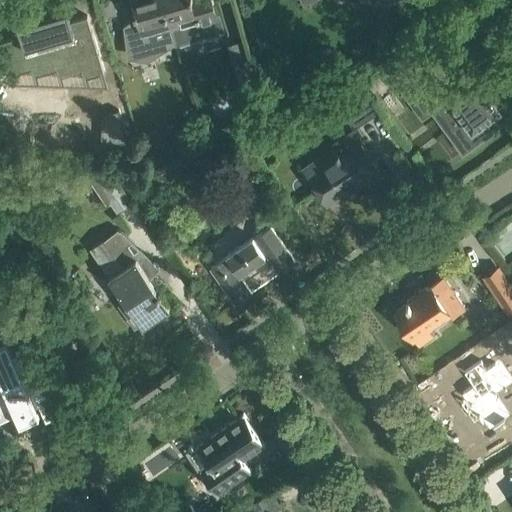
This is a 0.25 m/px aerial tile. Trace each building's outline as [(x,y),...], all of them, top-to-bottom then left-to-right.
[(136,26),(125,29),(131,53),(175,41),(162,0),(132,0),(135,9),(133,9),(135,14),(137,13),(138,16),(133,18),(136,26)] [(162,0),(175,41),(175,42),(221,29),(218,19),(214,7),(212,0),(162,0)] [(17,32),(0,37),(0,60),(4,73),(28,65),(31,73),(54,66),(56,74),(79,67),(82,75),(101,69),(83,12),(57,20),(54,10),(14,22),(17,32)] [(250,59),(245,60),(240,42),(229,45),(242,91),(258,86),(250,59)] [(383,65),(385,67),(394,60),(395,62),(399,59),(397,57),(400,55),(428,94),(423,97),(463,152),(499,126),(491,115),(501,108),(476,75),(467,82),(459,71),(449,78),(434,58),(425,65),(412,48),(413,47),(413,46),(383,65)] [(359,81),(332,89),(344,105),(357,124),(379,109),(359,81)] [(334,147),(304,168),(315,185),(327,201),(349,186),(350,188),(355,188),(358,186),(359,182),(358,180),(365,175),(369,181),(382,172),(370,155),(360,140),(353,129),(332,144),(334,147)] [(116,175),(115,176),(106,163),(87,176),(106,204),(111,201),(117,211),(132,201),(129,196),(130,196),(116,175)] [(116,175),(130,196),(143,186),(129,166),(116,175)] [(295,261),(271,226),(254,237),(253,236),(226,254),(227,255),(211,267),(235,302),(251,291),(238,273),(240,272),(265,255),(265,254),(267,253),(279,272),(295,261)] [(157,265),(143,252),(137,257),(118,230),(91,248),(144,324),(170,306),(148,274),(157,265)] [(511,311),(511,283),(510,281),(499,263),(482,276),(508,314),(511,311)] [(408,302),(396,310),(399,314),(396,316),(401,323),(403,321),(415,339),(417,338),(430,329),(450,315),(453,319),(468,308),(445,276),(429,288),(427,286),(407,300),(408,302)] [(0,421),(16,414),(18,413),(21,420),(40,410),(37,404),(41,402),(47,415),(66,407),(39,347),(33,349),(29,340),(20,344),(20,345),(16,347),(18,352),(16,353),(8,336),(0,339),(0,377),(4,386),(0,388),(0,421)] [(468,382),(458,390),(463,397),(459,401),(472,420),(478,417),(489,432),(510,416),(492,392),(510,379),(492,356),(480,365),(475,357),(458,369),(468,382)] [(198,443),(197,444),(210,463),(202,469),(201,468),(200,468),(217,494),(218,493),(218,492),(245,473),(250,470),(250,471),(251,470),(243,458),(263,444),(264,445),(265,444),(243,412),(242,413),(243,414),(242,415),(199,444),(198,443)] [(270,491),(253,503),(250,505),(254,511),(280,511),(277,507),(279,505),(270,491)]
